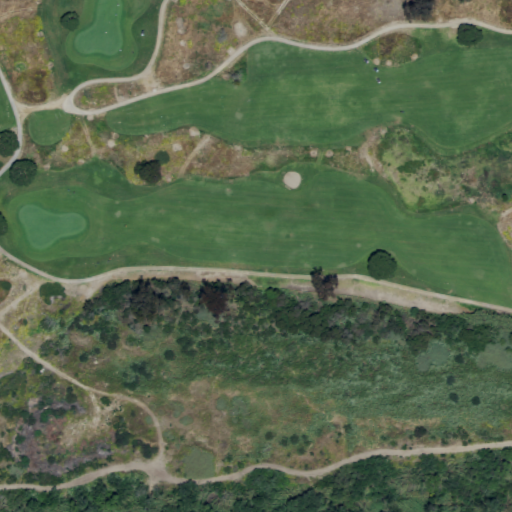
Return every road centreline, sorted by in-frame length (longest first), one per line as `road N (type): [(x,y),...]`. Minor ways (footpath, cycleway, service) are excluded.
road 1 (track): [(0,326),(52,369),(100,394),(146,399),(170,423),(156,474),(198,484),(345,477),(419,451),(511,443)]
road 2 (track): [(156,474),(122,466),(55,487),(0,487)]
